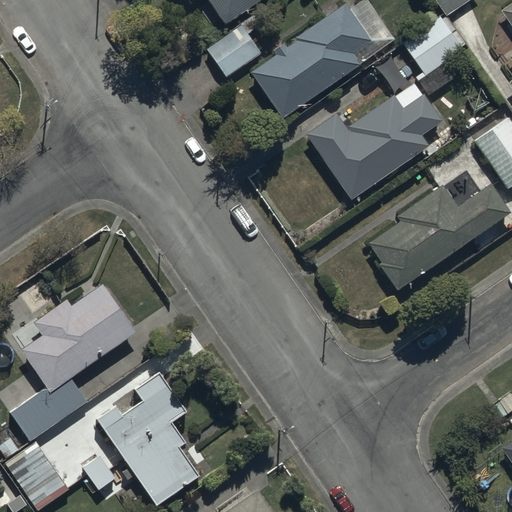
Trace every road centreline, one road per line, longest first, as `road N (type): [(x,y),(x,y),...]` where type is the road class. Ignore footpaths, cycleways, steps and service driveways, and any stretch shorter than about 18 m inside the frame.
road 1 (residential): [(349,433),(136,124)]
road 2 (residential): [(349,433),(511,317)]
road 3 (residential): [(136,124),(0,218)]
road 4 (residential): [(136,124),(51,0)]
